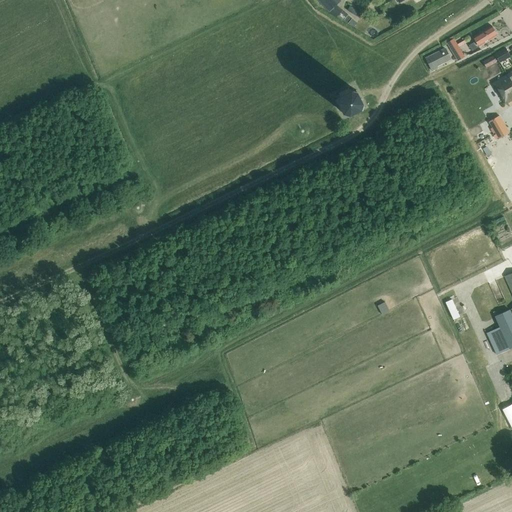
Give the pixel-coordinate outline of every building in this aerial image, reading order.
[(337,15),(341,10),(335,5),(340,0),(339,0),(317,0),(328,11),(336,17),(337,15)] [(346,10),(359,18),(362,13),(349,5),(346,10)] [(491,25),(473,37),(475,41),(471,43),(475,49),(479,46),(497,34),(491,25)] [(467,38),(457,44),(453,38),(446,42),(450,49),(454,56),(462,51),(459,47),(469,40),(467,38)] [(510,56),(505,47),(494,53),(499,62),(510,56)] [(445,48),(425,58),(431,70),(437,67),(437,65),(450,59),(445,48)] [(492,55),(482,61),(485,67),(496,62),(492,55)] [(511,83),(507,74),(493,83),(505,104),(511,99),(511,83)] [(348,113),(359,107),(361,101),(355,90),(349,87),(338,93),(336,99),(341,111),(348,113)] [(492,128),(498,138),(509,132),(503,122),(492,128)] [(488,287),(481,289),(486,309),(493,307),(488,287)] [(380,313),(387,310),(382,298),(375,301),(380,313)] [(496,318),(509,346),(511,350),(511,349),(511,314),(511,311),(496,318)] [(462,332),(469,329),(461,312),(455,315),(462,332)] [(470,442),(479,438),(477,433),(468,437),(470,442)] [(431,457),(435,463),(445,458),(441,452),(431,457)] [(457,492),(464,489),(460,479),(452,482),(457,492)]
